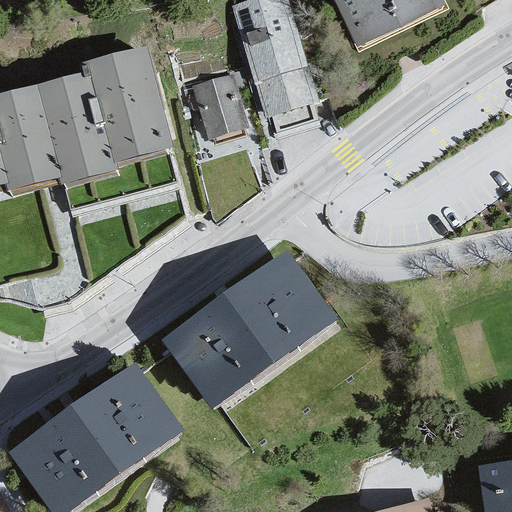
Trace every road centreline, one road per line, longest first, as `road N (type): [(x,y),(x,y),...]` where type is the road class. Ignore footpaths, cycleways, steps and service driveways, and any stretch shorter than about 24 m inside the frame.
road 1 (tertiary): [(2,403),(288,203)]
road 2 (tertiary): [(288,203),(511,36)]
road 3 (residential): [(288,203),(323,245),(369,268),(511,261)]
